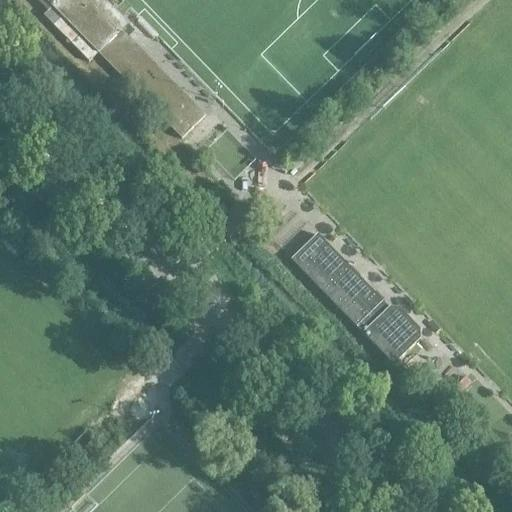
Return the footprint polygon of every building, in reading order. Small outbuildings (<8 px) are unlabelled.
[(129,39),(122,31),(125,29),(128,26),(123,21),(116,14),(102,0),(35,0),(48,13),(44,17),(88,63),(97,55),(98,55),(181,141),(205,117),(129,39)] [(122,7),(116,14),(123,21),(130,15),(122,7)] [(135,34),(128,26),(125,29),(122,31),(129,39),(135,34)] [(231,201),(226,206),(230,211),(235,206),(231,201)] [(385,307),(317,236),(290,262),(388,362),(397,363),(403,357),(419,341),(419,331),(398,310),(389,310),(385,307)] [(18,254),(2,237),(0,238),(0,241),(15,258),(18,254)] [(465,379),(450,393),(457,401),(472,386),(465,379)] [(75,452),(69,458),(75,464),(81,458),(75,452)]
